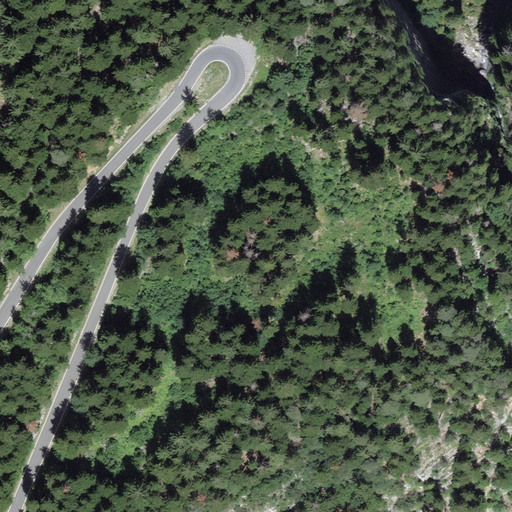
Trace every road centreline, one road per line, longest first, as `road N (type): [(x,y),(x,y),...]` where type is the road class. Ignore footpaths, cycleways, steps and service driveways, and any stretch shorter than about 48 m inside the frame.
road 1 (tertiary): [(14,511),(154,175),(236,71),(222,52),(202,58),(178,97),(51,236),(0,320)]
road 2 (track): [(0,254),(96,0)]
